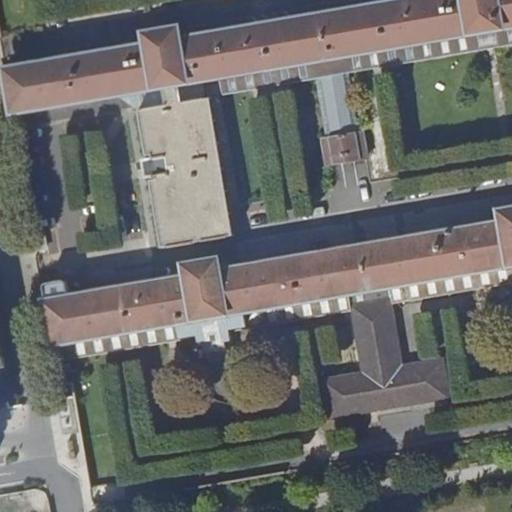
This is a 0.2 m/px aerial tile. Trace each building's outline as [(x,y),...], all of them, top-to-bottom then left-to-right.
[(217,145),(209,100),(205,101),(200,101),(198,93),(196,92),(195,91),(193,83),(511,27),(511,0),(420,0),(181,41),(179,30),(146,35),(148,47),(6,71),(13,114),(14,113),(150,90),(151,102),(148,102),(148,107),(149,110),(138,111),(145,157),(152,158),(145,159),(146,162),(141,163),(143,179),(148,178),(148,180),(156,179),(149,183),(160,248),(191,243),(191,237),(199,236),(200,241),(232,236),(221,170),(217,170),(213,146),(217,145)] [(511,266),(394,286),(397,303),(511,282),(511,27),(193,83),(195,91),(196,92),(198,93),(200,101),(205,101),(222,98),(253,92),(321,80),(321,76),(346,72),(346,77),(391,69),(487,52),(496,51),(511,47),(511,266)] [(346,72),(321,76),(321,80),(332,139),(356,134),(346,77),(346,72)] [(17,129),(148,107),(148,102),(151,102),(150,90),(14,113),(17,129)] [(332,139),(323,140),(328,167),(365,160),(361,134),(356,134),(332,139)] [(511,266),(511,211),(500,214),(502,224),(220,272),(219,262),(186,268),(188,278),(69,298),(67,284),(62,282),(47,285),(45,288),(47,302),(45,302),(52,343),(55,343),(58,359),(76,356),(73,342),(178,324),(180,338),(198,335),(200,346),(208,345),(208,346),(210,349),(212,350),(215,351),(218,350),(220,349),(222,347),(223,344),(223,342),(231,341),(229,330),(247,327),(245,312),(343,295),(346,311),(350,310),(361,374),(320,381),(327,419),(450,398),(444,360),(403,367),(393,304),(397,303),(394,286),(511,266)] [(247,327),(346,311),(343,295),(245,312),(247,327)] [(76,356),(180,338),(178,324),(73,342),(76,356)]
